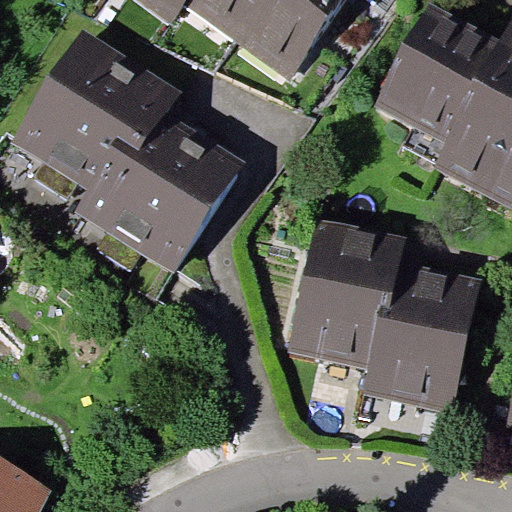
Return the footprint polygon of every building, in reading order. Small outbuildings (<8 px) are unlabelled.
[(186,0),(130,0),(168,26),(186,0)] [(346,0),(190,0),(182,12),(285,86),(346,0)] [(476,55),(414,23),(363,123),(424,154),(476,55)] [(511,224),(511,39),(492,27),(418,182),(511,227),(511,224)] [(180,110),(82,46),(20,146),(94,196),(84,211),(183,274),(246,181),(168,130),(180,110)] [(388,247),(302,231),(276,365),(362,381),(381,279),(388,247)] [(466,291),(381,279),(362,410),(447,422),(466,291)] [(44,511),(50,501),(0,479),(0,511),(44,511)]
